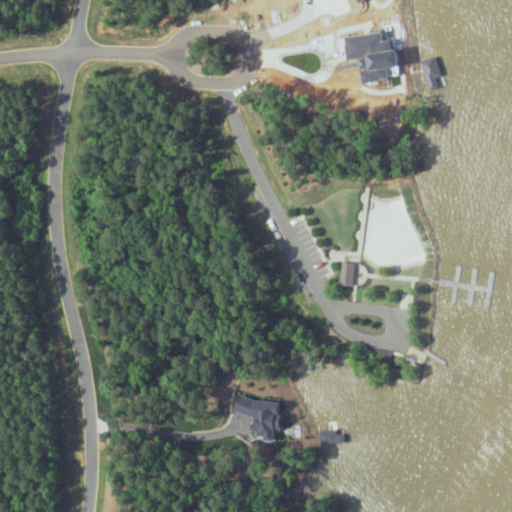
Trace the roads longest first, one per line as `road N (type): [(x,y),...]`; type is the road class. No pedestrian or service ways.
road 1 (residential): [(87,511),(89,391),(58,258),(56,193),(60,113),(82,0)]
road 2 (residential): [(0,60),(172,56),(192,80),(217,84),(254,70),(246,37),(182,35),(172,56)]
